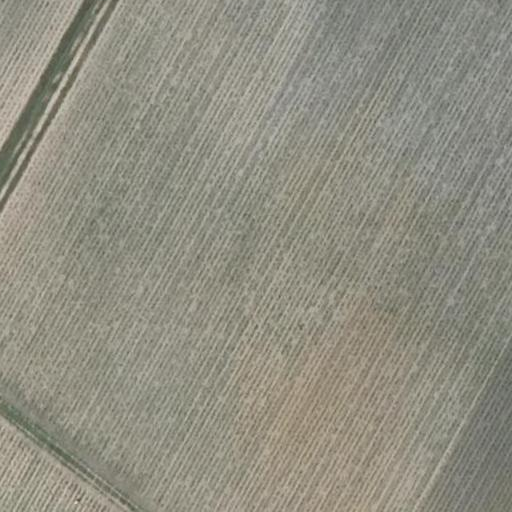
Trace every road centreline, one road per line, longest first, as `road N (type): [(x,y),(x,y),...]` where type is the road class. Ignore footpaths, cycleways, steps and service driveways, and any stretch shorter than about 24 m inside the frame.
road 1 (track): [(0,184),(103,0)]
road 2 (track): [(132,511),(0,408)]
